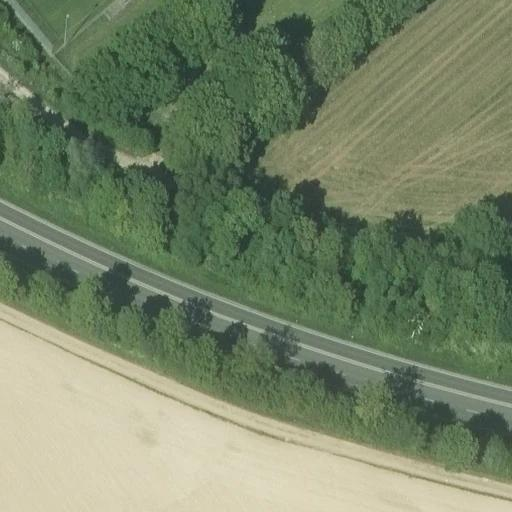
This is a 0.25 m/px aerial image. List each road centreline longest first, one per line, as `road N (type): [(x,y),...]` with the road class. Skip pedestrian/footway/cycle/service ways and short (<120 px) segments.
road 1 (track): [(0,74),(101,146),(243,208),(365,233),(511,244)]
road 2 (primary): [(511,408),(266,337),(142,289),(0,218)]
road 3 (track): [(511,491),(248,416),(83,353),(0,307)]
